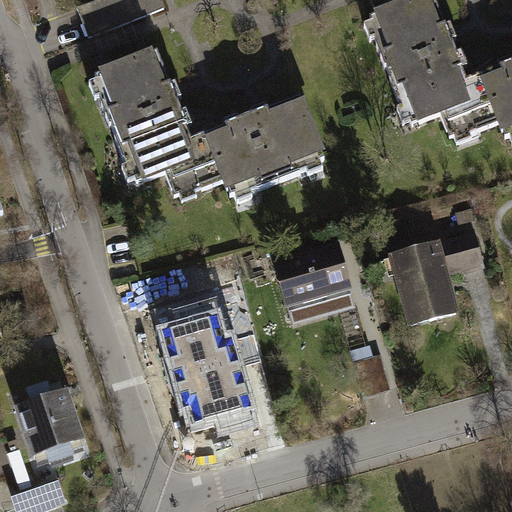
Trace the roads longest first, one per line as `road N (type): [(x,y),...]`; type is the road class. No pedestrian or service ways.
road 1 (residential): [(0,26),(163,501)]
road 2 (residential): [(163,501),(511,405)]
